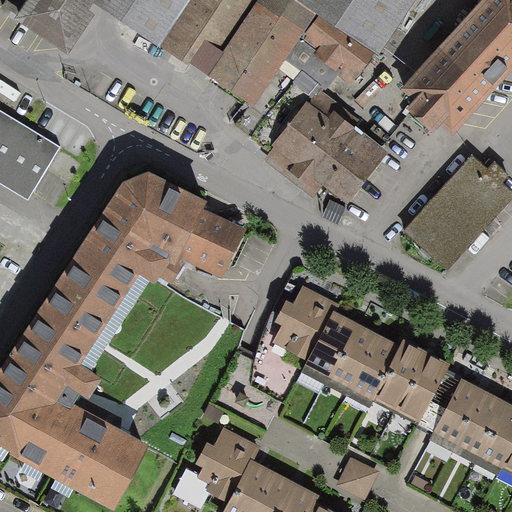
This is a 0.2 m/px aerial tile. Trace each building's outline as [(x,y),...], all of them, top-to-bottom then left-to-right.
[(379,63),(420,0),(10,0),(7,6),(23,17),(19,24),(67,57),(92,20),(88,17),(95,5),(253,109),(300,37),(323,52),(318,59),(357,84),(373,59),(379,63)] [(511,69),(511,0),(485,0),(402,89),(414,101),(406,109),(429,131),(439,120),(452,133),(511,69)] [(338,102),(322,89),(266,159),(316,199),(326,188),(347,205),(389,153),(333,109),(338,102)] [(61,149),(0,111),(0,182),(29,201),(61,149)] [(474,159),(405,234),(449,273),(511,202),(511,193),(503,186),(511,178),(495,164),(488,171),(474,159)] [(148,172),(125,181),(0,372),(0,444),(114,510),(148,448),(73,403),(80,392),(89,397),(104,373),(85,361),(139,274),(155,284),(159,276),(172,284),(184,264),(178,261),(181,257),(205,210),(209,202),(148,172)] [(247,230),(205,210),(181,257),(222,278),(247,230)] [(333,311),(337,304),(303,286),(295,301),(287,297),(276,319),(284,323),(274,343),(287,350),(284,358),(304,368),(333,311)] [(302,372),(325,384),(356,322),(333,311),(304,368),(302,372)] [(378,333),(356,322),(325,384),(346,395),(378,333)] [(400,345),(378,333),(346,395),(371,408),(375,401),(392,368),(389,366),(400,345)] [(375,401),(395,411),(429,348),(404,335),(400,345),(389,366),(392,368),(375,401)] [(450,360),(429,348),(395,411),(418,423),(450,360)] [(453,451),(484,391),(460,379),(429,439),(453,451)] [(484,391),(453,451),(474,463),(506,403),(484,391)] [(511,406),(506,403),(474,463),(499,476),(502,470),(511,451),(511,406)] [(253,459),(256,461),(263,448),(224,428),(214,446),(207,442),(196,463),(205,468),(199,479),(211,485),(207,492),(229,504),(253,459)] [(511,451),(502,470),(511,474),(511,451)] [(380,471),(350,457),(336,487),(365,501),(380,471)] [(225,511),(253,511),(275,471),(256,461),(253,459),(229,504),(225,511)] [(282,511),(298,483),(275,471),(253,511),(282,511)] [(323,497),(298,483),(282,511),(314,511),(319,503),(323,497)] [(337,511),(338,511),(319,503),(314,511),(337,511)]
